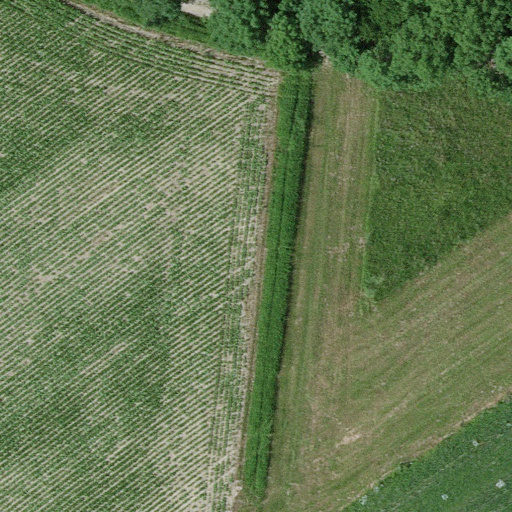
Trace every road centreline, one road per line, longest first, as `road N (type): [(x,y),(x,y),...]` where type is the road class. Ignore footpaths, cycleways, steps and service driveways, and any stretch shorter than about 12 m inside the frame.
road 1 (track): [(347,37),(293,511)]
road 2 (track): [(195,0),(347,37),(511,56)]
